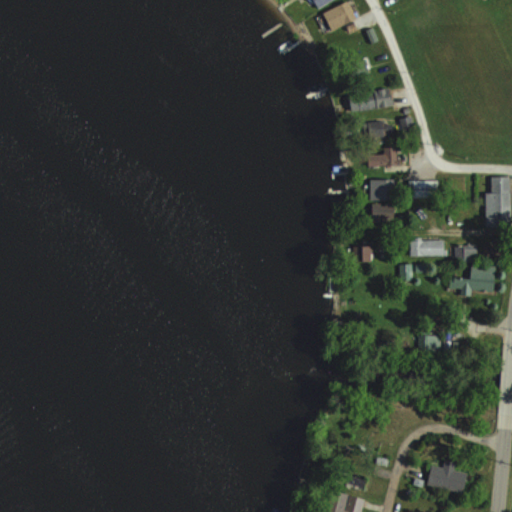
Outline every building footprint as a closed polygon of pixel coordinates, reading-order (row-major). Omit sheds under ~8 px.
[(313,0),(318,8),(330,0),(313,0)] [(324,9),(330,29),(357,21),(351,0),(324,9)] [(393,106),(391,88),(349,92),(351,110),(393,106)] [(371,121),(371,135),(389,135),(389,121),(371,121)] [(368,146),(368,165),(401,165),(401,146),(368,146)] [(485,190),(485,226),(510,226),(510,175),(491,175),(491,190),(485,190)] [(370,199),(395,199),(395,178),(370,178),(370,199)] [(437,196),(437,179),(409,179),(409,196),(437,196)] [(395,219),(395,203),(370,203),(370,219),(395,219)] [(444,239),(408,239),(408,256),(444,256),(444,239)] [(500,241),(483,241),(483,256),(500,256),(500,241)] [(453,244),(453,260),(476,260),(476,244),(453,244)] [(412,282),(412,263),(399,263),(399,282),(412,282)] [(496,266),(471,264),(470,276),(447,275),(446,289),(494,292),(496,266)] [(439,334),(417,334),(417,350),(439,350),(439,334)] [(464,492),(468,471),(457,469),(458,462),(445,459),(443,466),(431,463),(427,485),(464,492)] [(317,511),(353,511),(360,511),(364,496),(331,490),(327,511),(321,511),(318,511),(317,511)]
